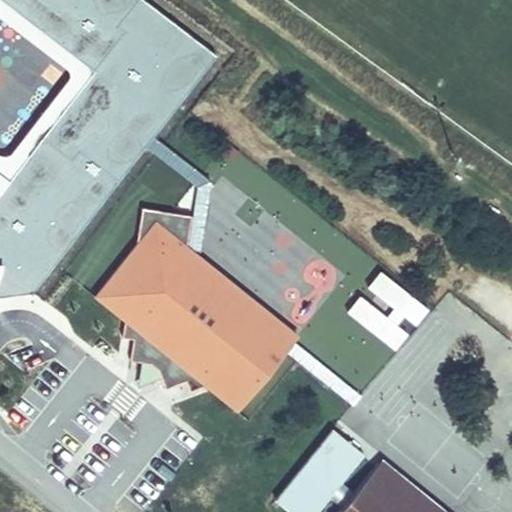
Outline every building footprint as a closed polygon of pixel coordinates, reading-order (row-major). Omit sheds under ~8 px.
[(0,280),(2,281),(15,281),(24,278),(34,275),(25,268),(37,251),(47,258),(211,37),(156,0),(17,0),(91,55),(0,177),(0,280)] [(135,240),(92,292),(123,317),(207,385),(209,387),(235,408),(284,350),(299,333),(188,242),(191,214),(141,207),(135,240)] [(364,285),(414,324),(428,306),(378,267),(364,285)] [(343,312),(395,347),(408,328),(356,294),(343,312)] [(123,317),(121,334),(132,336),(130,359),(140,360),(135,386),(161,377),(165,386),(185,380),(188,389),(207,385),(123,317)] [(511,368),(511,347),(501,360),(511,368)] [(272,492),(296,511),(305,511),(359,447),(330,422),(272,492)] [(469,511),(464,507),(459,511),(450,511),(375,452),(326,511),(469,511)]
